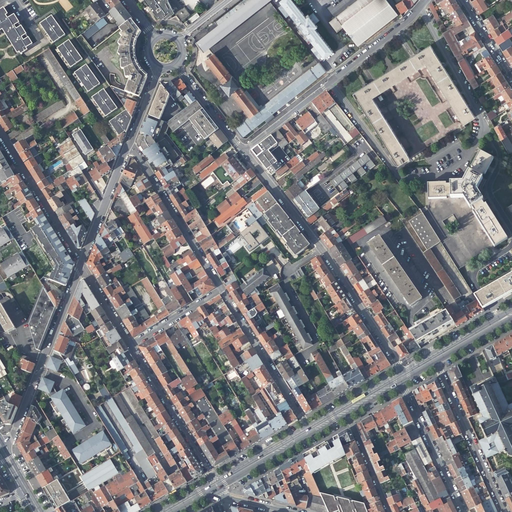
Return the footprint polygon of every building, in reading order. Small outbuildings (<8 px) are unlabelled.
[(107,0),(105,2),(112,12),(121,5),(117,0),(107,0)] [(146,0),(152,8),(152,9),(154,12),(155,11),(162,21),(166,18),(168,20),(171,19),(177,16),(182,22),(191,16),(185,8),(183,9),(181,11),(173,1),(169,2),(168,0),(146,0)] [(176,0),(174,0),(173,1),(181,11),(183,9),(176,0)] [(181,0),(190,10),(202,0),(181,0)] [(249,0),(222,21),(221,21),(221,22),(224,25),(215,33),(203,42),(202,42),(206,46),(210,52),(211,51),(210,51),(215,47),(222,42),(274,0),(249,0)] [(299,0),(287,0),(286,1),(289,4),(286,7),(293,16),(296,14),(304,24),(313,36),(313,35),(321,45),(318,48),(325,58),(329,55),(331,58),(336,55),(340,51),(322,28),(324,26),(322,24),(326,20),(320,12),(316,16),(315,14),(314,15),(314,16),(313,17),(299,0)] [(396,16),(400,13),(395,5),(391,0),(357,0),(327,24),(335,33),(341,28),(356,47),(364,40),(392,18),(396,15),(396,16)] [(407,9),(408,10),(410,7),(413,4),(410,0),(403,0),(402,1),(407,9)] [(442,0),(439,2),(442,8),(456,1),(455,0),(442,0)] [(489,8),(485,0),(480,3),(474,7),(476,10),(477,11),(479,14),(489,8)] [(404,11),(407,9),(402,1),(395,5),(400,13),(404,11)] [(445,15),(451,11),(459,7),(458,4),(456,1),(442,8),(445,15)] [(85,11),(95,24),(102,18),(105,16),(100,9),(95,3),(85,11)] [(112,12),(109,14),(120,28),(131,20),(132,19),(121,5),(112,12)] [(451,20),(453,18),(463,12),(461,9),(459,7),(451,11),(453,15),(449,17),(451,20)] [(20,53),(22,55),(28,51),(27,49),(33,45),(29,38),(28,39),(26,36),(27,35),(22,27),(20,28),(18,24),(20,23),(15,15),(11,18),(9,19),(7,16),(9,15),(5,8),(0,11),(0,28),(4,26),(20,53)] [(452,26),(453,27),(467,19),(465,15),(463,12),(453,18),(456,23),(453,24),(453,25),(452,26)] [(493,14),(483,21),(486,26),(490,32),(497,27),(499,26),(500,25),(506,22),(511,17),(511,12),(504,16),(505,18),(498,23),(493,14)] [(197,14),(187,22),(190,25),(200,17),(197,14)] [(52,17),(41,25),(54,44),(66,36),(59,26),(52,17)] [(102,18),(95,24),(81,35),(86,41),(107,24),(102,18)] [(467,31),(473,27),(467,19),(453,27),(452,27),(456,33),(465,28),(467,31)] [(131,80),(125,92),(140,98),(148,77),(144,74),(141,71),(139,68),(137,65),(136,61),(135,58),(134,55),(134,53),(134,51),(134,47),(135,43),(136,41),(137,38),(139,35),(141,32),(131,20),(120,28),(119,29),(123,33),(120,35),(122,37),(118,44),(120,47),(118,54),(121,57),(121,61),(123,69),(125,70),(127,78),(129,78),(131,80)] [(212,29),(215,33),(224,25),(221,22),(212,29)] [(4,26),(0,28),(0,32),(3,30),(18,54),(20,53),(4,26)] [(501,34),(497,27),(490,32),(492,34),(494,38),(501,34)] [(451,28),(449,29),(446,31),(443,33),(455,55),(463,50),(469,46),(480,39),(475,31),(470,35),(472,38),(460,45),(458,42),(451,28)] [(511,35),(511,31),(506,36),(503,32),(502,33),(501,34),(494,38),(495,40),(498,44),(510,37),(511,35)] [(470,35),(458,42),(460,45),(472,38),(470,35)] [(511,38),(510,37),(498,44),(502,51),(507,59),(511,55),(511,47),(511,46),(511,45),(511,43),(509,39),(511,38)] [(471,47),(473,50),(478,47),(479,48),(484,45),(482,41),(480,39),(469,46),(470,48),(471,47)] [(76,50),(69,41),(58,49),(72,68),(83,60),(76,50)] [(398,165),(409,158),(398,139),(396,137),(383,116),(372,98),(374,97),(381,92),(399,81),(417,70),(424,66),(426,65),(437,83),(450,104),(463,124),(475,117),(465,102),(454,84),(441,63),(441,62),(430,45),(420,52),(415,55),(410,58),(401,64),(398,65),(385,73),(384,74),(380,77),(375,80),(370,83),(367,85),(365,86),(361,89),(353,94),(362,108),(365,113),(377,132),(389,152),(395,162),(398,165)] [(43,53),(84,115),(88,113),(89,112),(90,111),(49,49),(43,53)] [(465,53),(463,50),(455,55),(458,61),(463,58),(462,55),(465,53)] [(209,57),(227,80),(225,82),(228,87),(225,89),(227,91),(230,89),(233,93),(236,91),(254,114),(248,118),(239,126),(246,135),(287,103),(330,69),(323,60),(262,108),(244,85),(245,84),(236,73),(236,74),(218,51),(209,57)] [(485,69),(487,68),(495,63),(491,57),(489,54),(485,57),(475,63),(478,68),(483,66),(485,69)] [(466,63),(463,58),(458,61),(468,80),(473,77),(466,63)] [(487,68),(492,76),(500,71),(499,69),(496,65),(495,63),(487,68)] [(7,75),(12,82),(17,79),(16,76),(24,70),(21,66),(7,75)] [(88,66),(75,74),(89,93),(100,85),(94,75),(88,66)] [(493,82),(496,87),(506,80),(502,74),(500,71),(492,76),(487,80),(488,81),(492,79),(494,81),(493,82)] [(478,77),(477,76),(476,75),(473,77),(468,80),(473,89),(478,85),(475,79),(478,77)] [(173,82),(171,82),(181,95),(183,92),(182,91),(186,88),(180,80),(178,82),(176,83),(175,81),(173,82)] [(492,90),(495,95),(496,94),(509,86),(507,82),(506,80),(496,87),(493,89),(492,90)] [(167,85),(164,88),(170,96),(171,97),(175,93),(181,101),(184,99),(183,98),(181,95),(171,82),(170,82),(167,85)] [(125,92),(110,86),(127,110),(133,118),(136,111),(138,105),(128,100),(128,101),(122,98),(125,92)] [(505,99),(501,101),(502,104),(511,97),(511,89),(509,86),(496,94),(497,97),(498,97),(502,94),(505,99)] [(160,121),(170,96),(164,88),(161,87),(155,102),(149,116),(160,121)] [(105,90),(93,98),(106,117),(118,109),(112,99),(105,90)] [(335,102),(326,92),(319,98),(327,108),(335,102)] [(189,106),(196,101),(193,96),(190,93),(183,98),(184,99),(189,106)] [(502,106),(503,105),(507,103),(509,107),(510,107),(511,105),(511,97),(502,104),(501,105),(502,106)] [(320,114),(327,108),(319,98),(312,103),(319,113),(320,114)] [(65,105),(61,99),(33,117),(37,123),(65,105)] [(198,103),(196,101),(189,106),(182,112),(167,123),(166,124),(168,126),(165,134),(168,137),(173,133),(174,132),(190,119),(194,116),(196,115),(203,109),(198,103)] [(315,116),(319,113),(312,103),(308,107),(315,116)] [(14,119),(26,111),(29,110),(25,104),(10,114),(14,119)] [(206,113),(203,109),(190,119),(193,122),(206,139),(219,129),(206,113)] [(496,111),(495,109),(487,114),(490,120),(495,117),(493,112),(494,111),(494,112),(496,111)] [(127,110),(110,122),(120,136),(125,133),(127,133),(130,126),(133,118),(127,110)] [(74,112),(59,122),(64,129),(74,122),(78,119),(74,112)] [(302,131),(315,121),(314,120),(308,113),(303,117),(296,123),(302,131)] [(149,116),(147,115),(143,123),(138,136),(136,142),(144,155),(149,164),(155,174),(165,168),(171,164),(165,155),(168,153),(164,148),(161,150),(160,147),(158,148),(154,140),(155,136),(157,137),(164,122),(160,121),(149,116)] [(316,118),(314,120),(315,121),(325,133),(332,128),(321,115),(316,118)] [(511,127),(511,128),(511,129),(511,115),(509,118),(494,127),(500,137),(501,140),(506,137),(505,135),(501,128),(511,120),(511,127)] [(13,128),(7,118),(6,116),(0,120),(0,123),(2,127),(6,132),(13,128)] [(290,127),(287,129),(288,130),(290,132),(295,139),(302,148),(303,149),(306,147),(303,144),(308,140),(301,133),(300,134),(297,136),(290,127)] [(20,128),(8,136),(11,140),(23,132),(20,128)] [(209,137),(218,149),(228,141),(222,133),(219,129),(209,137)] [(355,129),(348,134),(352,139),(359,134),(355,129)] [(81,130),(73,136),(85,156),(89,153),(94,151),(81,130)] [(281,149),(288,143),(283,137),(280,134),(278,130),(271,136),(277,145),(281,149)] [(286,135),(283,137),(288,143),(288,144),(295,139),(290,132),(286,135)] [(111,143),(108,145),(117,158),(120,151),(127,133),(125,133),(120,136),(111,143)] [(341,140),(345,145),(347,143),(352,139),(348,134),(341,140)] [(105,146),(105,147),(107,145),(108,145),(111,143),(106,136),(105,135),(101,138),(106,145),(105,146)] [(269,151),(277,145),(271,136),(255,148),(253,150),(253,152),(253,154),(255,156),(259,160),(266,170),(268,172),(271,176),(275,173),(276,173),(278,171),(283,168),(269,151)] [(511,151),(511,143),(507,136),(501,140),(509,154),(511,151)] [(69,138),(60,144),(58,146),(61,151),(65,158),(69,164),(73,170),(78,166),(81,164),(84,162),(69,138)] [(25,140),(14,146),(16,149),(20,156),(29,150),(31,149),(34,148),(37,145),(35,141),(28,145),(25,140)] [(105,147),(99,152),(111,171),(112,172),(115,164),(117,158),(108,145),(107,145),(105,147)] [(31,149),(29,150),(20,156),(22,159),(24,163),(33,157),(35,156),(38,154),(34,148),(31,149)] [(0,177),(4,184),(15,177),(5,159),(0,150),(0,177)] [(195,155),(192,150),(190,152),(187,154),(187,155),(190,159),(195,155)] [(427,182),(427,200),(447,199),(447,197),(451,197),(451,199),(463,198),(470,209),(472,208),(474,212),(472,213),(494,247),(507,240),(496,223),(485,204),(483,205),(481,202),(482,201),(476,190),(483,178),(481,177),(483,173),(485,174),(487,170),(494,158),(480,150),(471,166),(473,167),(471,171),(469,170),(463,181),(450,181),(450,183),(446,183),(446,182),(436,182),(427,182)] [(100,167),(97,162),(94,164),(97,169),(102,177),(107,174),(111,171),(99,152),(97,153),(104,164),(100,167)] [(303,155),(301,152),(297,155),(290,161),(286,164),(285,165),(285,166),(283,168),(278,171),(276,173),(277,175),(279,177),(288,170),(288,169),(297,161),(297,160),(303,155)] [(324,154),(323,152),(319,155),(310,162),(308,164),(294,175),(291,177),(293,179),(295,177),(297,178),(299,181),(304,178),(302,175),(318,163),(317,161),(322,157),(321,156),(324,154)] [(308,159),(310,162),(319,155),(317,153),(316,152),(308,159)] [(368,153),(360,159),(364,164),(368,161),(372,167),(377,163),(368,153)] [(203,180),(213,172),(229,159),(225,154),(215,162),(215,163),(200,175),(203,180)] [(183,165),(190,159),(187,155),(184,157),(179,161),(182,164),(183,165)] [(210,155),(192,169),(193,170),(192,171),(195,174),(211,162),(214,160),(210,155)] [(227,181),(228,183),(231,180),(237,178),(238,179),(240,178),(242,176),(248,172),(241,163),(235,155),(229,159),(213,172),(223,185),(225,183),(227,181)] [(27,167),(30,171),(38,166),(33,157),(24,163),(27,167)] [(360,159),(351,165),(355,170),(359,168),(363,173),(368,169),(364,164),(360,159)] [(292,173),(294,175),(308,164),(306,161),(304,163),(303,162),(302,163),(301,162),(290,170),(292,173)] [(183,176),(178,167),(176,164),(171,167),(172,169),(174,172),(178,180),(183,176)] [(351,165),(343,172),(347,177),(351,174),(355,179),(360,175),(355,170),(351,165)] [(31,174),(34,178),(42,173),(38,166),(30,171),(31,174)] [(88,181),(82,173),(78,166),(73,170),(71,171),(63,177),(66,182),(71,191),(84,183),(88,181)] [(137,171),(127,167),(123,175),(122,179),(128,186),(130,188),(137,171)] [(167,172),(165,168),(155,174),(157,177),(160,181),(169,175),(167,172)] [(99,179),(102,177),(97,169),(89,173),(95,182),(99,179)] [(233,189),(234,190),(236,192),(245,185),(256,176),(253,172),(251,170),(248,172),(242,176),(245,180),(243,182),(233,189)] [(172,182),(174,185),(179,182),(178,180),(174,172),(169,175),(160,181),(162,185),(164,187),(167,185),(166,183),(171,180),(172,182)] [(343,172),(334,178),(339,183),(342,180),(346,185),(351,181),(347,177),(343,172)] [(36,181),(38,184),(46,179),(42,173),(34,178),(36,181)] [(11,183),(14,188),(23,182),(20,177),(19,175),(15,177),(4,184),(1,186),(3,188),(11,183)] [(201,183),(205,188),(214,181),(210,176),(201,183)] [(250,192),(261,183),(259,181),(258,179),(256,176),(245,185),(250,192)] [(63,184),(66,182),(63,177),(55,182),(58,186),(61,191),(62,194),(64,197),(66,199),(69,204),(70,205),(72,204),(61,185),(63,184)] [(277,184),(279,187),(285,182),(287,181),(284,177),(278,182),(279,183),(277,184)] [(48,183),(46,179),(38,184),(40,187),(42,191),(50,186),(48,183)] [(124,190),(128,186),(122,179),(120,184),(124,190)] [(142,193),(152,187),(149,182),(147,179),(136,185),(142,193)] [(6,196),(13,192),(16,190),(18,194),(27,189),(25,184),(23,182),(14,188),(6,193),(5,193),(6,196)] [(50,191),(53,189),(58,186),(55,182),(52,184),(50,186),(42,191),(45,196),(49,202),(55,198),(50,191)] [(181,185),(179,182),(174,185),(169,188),(166,190),(168,194),(170,197),(181,190),(180,188),(178,190),(176,188),(181,185)] [(297,183),(284,193),(288,198),(292,202),(304,192),(297,183)] [(120,199),(121,199),(127,195),(124,190),(120,184),(118,189),(116,193),(121,196),(120,199)] [(268,192),(265,188),(252,199),(255,202),(262,197),(268,192)] [(309,188),(292,202),(293,204),(302,215),(306,221),(324,206),(311,190),(309,188)] [(13,207),(15,209),(20,206),(25,203),(33,198),(30,193),(27,189),(18,194),(16,196),(20,202),(13,207)] [(178,198),(184,194),(186,193),(183,189),(181,190),(170,197),(174,203),(177,208),(182,205),(178,198)] [(227,195),(229,198),(236,193),(236,192),(234,190),(227,195)] [(325,212),(331,208),(335,204),(340,200),(348,194),(345,190),(337,196),(324,206),(322,208),(325,212)] [(228,199),(234,205),(241,199),(239,195),(236,192),(236,193),(229,198),(228,199)] [(261,211),(264,215),(270,210),(276,205),(272,200),(270,198),(272,197),(268,192),(262,197),(255,202),(238,215),(242,221),(257,208),(260,212),(261,211)] [(382,201),(386,198),(384,195),(381,192),(377,195),(382,201)] [(59,200),(64,197),(62,194),(57,197),(55,198),(49,202),(55,212),(64,207),(62,204),(60,204),(60,203),(59,202),(59,200)] [(140,194),(136,196),(130,200),(135,208),(137,206),(145,202),(144,199),(142,197),(140,194)] [(145,245),(154,239),(153,237),(151,235),(140,216),(135,208),(130,200),(127,195),(121,199),(131,216),(129,217),(127,218),(145,245)] [(145,202),(151,210),(152,210),(162,204),(159,198),(157,195),(146,201),(145,202)] [(425,207),(427,210),(422,213),(425,219),(440,243),(457,270),(494,247),(472,213),(474,212),(472,208),(470,209),(463,198),(451,199),(451,197),(447,197),(447,199),(427,200),(425,207)] [(25,203),(31,213),(40,208),(36,203),(33,198),(25,203)] [(78,202),(92,222),(94,216),(95,214),(84,198),(78,202)] [(221,215),(215,220),(218,225),(230,216),(231,218),(240,210),(239,209),(246,204),(245,202),(242,198),(241,199),(234,205),(231,207),(226,211),(221,215)] [(221,215),(226,211),(231,207),(226,200),(216,208),(221,215)] [(188,205),(186,202),(184,203),(182,205),(177,208),(180,213),(182,217),(190,212),(187,208),(189,206),(188,205)] [(68,205),(64,207),(55,212),(59,219),(73,210),(70,205),(69,204),(68,205)] [(158,212),(160,216),(167,212),(164,208),(162,204),(152,210),(154,213),(155,214),(158,212)] [(294,257),(310,245),(299,231),(288,218),(277,204),(276,205),(270,210),(264,215),(262,216),(280,239),(282,238),(286,244),(285,245),(294,257)] [(32,217),(35,221),(44,215),(41,211),(40,208),(31,213),(27,216),(28,219),(32,217)] [(429,250),(440,243),(425,219),(422,213),(420,210),(419,209),(419,210),(417,211),(404,219),(401,221),(457,306),(461,303),(458,298),(459,297),(457,294),(456,294),(454,292),(456,290),(429,250)] [(74,213),(73,210),(59,219),(63,225),(73,219),(70,215),(74,213)] [(193,218),(196,222),(201,219),(197,212),(196,211),(196,210),(194,211),(193,212),(191,214),(183,219),(185,221),(186,223),(193,218)] [(199,210),(197,212),(201,219),(206,216),(204,214),(203,215),(199,210)] [(313,215),(306,221),(308,223),(310,225),(317,220),(316,218),(322,213),(320,210),(313,215)] [(162,226),(163,226),(172,220),(170,217),(167,212),(160,216),(157,218),(162,226)] [(245,224),(247,228),(256,221),(261,217),(259,213),(245,224)] [(322,226),(327,233),(336,226),(326,214),(317,221),(322,226)] [(55,270),(51,280),(66,286),(70,276),(75,265),(50,225),(46,219),(44,215),(35,221),(38,226),(30,231),(33,235),(34,237),(55,270)] [(382,216),(346,240),(351,247),(386,222),(382,216)] [(79,220),(77,217),(75,218),(74,219),(73,219),(63,225),(64,227),(67,231),(75,226),(76,225),(74,222),(77,220),(77,221),(79,220)] [(198,228),(200,231),(206,227),(204,224),(201,219),(196,222),(189,227),(191,231),(197,226),(198,228)] [(117,220),(113,222),(118,229),(119,229),(121,227),(117,220)] [(163,226),(168,234),(178,228),(175,224),(172,220),(163,226)] [(230,221),(226,224),(232,232),(236,237),(239,234),(240,234),(230,221)] [(269,238),(256,221),(247,228),(240,234),(239,234),(247,245),(245,247),(249,252),(263,241),(263,242),(269,238)] [(113,232),(118,229),(113,222),(110,224),(105,227),(114,243),(118,241),(116,238),(113,232)] [(354,222),(337,235),(324,244),(329,251),(340,244),(339,242),(338,242),(337,241),(336,242),(335,240),(355,224),(354,222)] [(334,231),(340,227),(338,224),(336,226),(327,233),(320,238),(322,242),(324,244),(337,235),(334,231)] [(7,226),(0,229),(0,247),(14,239),(7,226)] [(77,230),(76,227),(75,226),(67,231),(73,241),(78,249),(81,248),(87,233),(83,227),(77,230)] [(113,258),(120,254),(114,243),(105,227),(103,226),(102,230),(100,236),(105,245),(109,242),(116,252),(111,255),(113,258)] [(200,236),(196,239),(199,244),(211,236),(206,227),(200,231),(202,235),(200,236)] [(166,235),(172,244),(183,237),(181,233),(178,228),(168,234),(166,235)] [(212,247),(214,250),(215,252),(218,250),(234,238),(231,234),(216,245),(211,236),(199,244),(202,249),(204,252),(212,247)] [(107,248),(105,245),(100,236),(98,241),(96,246),(103,257),(106,255),(103,251),(107,248)] [(182,261),(194,254),(191,251),(176,260),(174,256),(171,252),(187,243),(183,237),(172,244),(161,250),(165,257),(170,266),(181,259),(182,261)] [(379,238),(368,246),(410,307),(422,299),(379,238)] [(341,243),(340,244),(329,251),(335,259),(341,268),(350,262),(353,260),(341,243)] [(104,259),(103,257),(96,246),(92,255),(88,265),(92,272),(101,266),(100,263),(100,261),(104,259)] [(129,248),(120,254),(125,262),(134,256),(129,248)] [(224,259),(219,261),(218,262),(217,260),(216,259),(215,257),(217,256),(221,254),(218,250),(215,252),(207,257),(211,262),(215,270),(226,263),(224,259)] [(22,252),(0,265),(8,278),(30,265),(22,252)] [(186,262),(187,266),(197,260),(195,256),(194,254),(182,261),(181,259),(170,266),(171,266),(173,270),(186,262)] [(169,268),(169,267),(171,266),(170,266),(165,257),(162,258),(166,266),(167,265),(169,268)] [(318,269),(324,265),(322,261),(319,257),(311,262),(314,267),(316,266),(318,269)] [(110,260),(109,261),(106,263),(101,266),(92,272),(94,275),(97,280),(106,274),(103,268),(111,263),(110,260)] [(195,270),(201,266),(200,264),(197,260),(187,266),(175,273),(182,285),(187,281),(192,278),(189,273),(184,277),(181,272),(189,268),(190,269),(193,267),(195,270)] [(315,272),(315,271),(318,269),(316,266),(314,267),(311,262),(309,263),(315,272)] [(358,274),(350,262),(341,268),(344,273),(349,280),(358,274)] [(224,271),(229,268),(226,263),(215,270),(219,275),(220,278),(226,274),(224,271)] [(120,265),(111,271),(113,274),(122,269),(120,265)] [(321,279),(322,279),(330,274),(327,269),(324,265),(318,269),(315,271),(317,274),(318,274),(321,279)] [(177,288),(182,285),(175,273),(173,270),(171,266),(169,267),(172,272),(169,274),(176,285),(177,287),(177,288)] [(270,278),(263,269),(241,287),(241,288),(242,290),(245,294),(248,299),(251,296),(256,294),(257,296),(261,294),(262,293),(261,291),(258,293),(256,289),(270,278)] [(297,272),(301,279),(305,277),(301,270),(297,272)] [(115,277),(113,274),(111,271),(106,274),(97,280),(99,283),(103,290),(110,286),(113,284),(109,278),(112,276),(114,278),(115,277)] [(362,271),(358,274),(349,280),(351,283),(353,287),(362,280),(359,276),(363,273),(362,271)] [(325,285),(327,289),(336,283),(333,278),(330,274),(322,279),(326,284),(325,285)] [(511,274),(477,295),(474,297),(477,301),(482,309),(485,307),(491,304),(507,294),(511,291),(511,274)] [(233,279),(225,285),(226,287),(231,294),(241,288),(241,287),(233,275),(231,276),(233,279)] [(191,287),(187,281),(182,285),(185,289),(188,294),(198,287),(210,279),(207,276),(202,279),(191,287)] [(158,311),(160,310),(164,307),(161,301),(146,278),(140,281),(158,311)] [(42,285),(44,287),(58,309),(61,299),(62,296),(60,293),(58,295),(55,290),(53,291),(47,283),(45,284),(44,285),(43,284),(45,283),(43,279),(40,282),(42,285)] [(200,291),(203,295),(215,288),(210,279),(198,287),(200,291)] [(363,280),(362,280),(353,287),(356,291),(359,296),(368,290),(373,287),(371,284),(367,287),(363,280)] [(92,293),(85,281),(82,281),(77,292),(75,297),(83,310),(87,315),(91,313),(97,309),(101,307),(92,293)] [(113,284),(110,286),(103,290),(106,294),(110,300),(124,291),(121,287),(117,281),(113,284)] [(336,305),(338,304),(346,299),(341,291),(336,283),(327,289),(326,290),(336,305)] [(273,287),(268,289),(273,297),(278,294),(282,292),(279,288),(277,284),(273,286),(273,287)] [(44,287),(42,285),(28,320),(29,324),(44,287)] [(58,309),(44,287),(29,324),(36,350),(40,351),(43,344),(49,330),(53,318),(58,309)] [(130,288),(124,291),(126,293),(129,299),(131,302),(135,308),(140,304),(130,288)] [(182,297),(176,288),(171,291),(181,308),(187,305),(186,305),(189,303),(186,299),(184,301),(182,297)] [(237,293),(242,290),(241,288),(231,294),(234,299),(237,305),(242,302),(239,297),(237,293)] [(165,308),(170,315),(176,311),(181,308),(171,291),(169,289),(165,292),(168,296),(161,301),(164,307),(165,308)] [(368,292),(368,290),(359,296),(361,299),(363,302),(376,293),(374,291),(374,290),(370,293),(368,292)] [(384,296),(380,290),(376,293),(363,302),(365,305),(367,308),(370,306),(376,302),(374,301),(374,299),(378,296),(377,295),(379,294),(382,298),(384,296)] [(121,297),(126,293),(124,291),(110,300),(113,306),(117,311),(129,303),(131,302),(129,299),(124,303),(121,297)] [(278,294),(273,297),(277,304),(282,301),(287,298),(285,295),(284,296),(283,295),(282,292),(278,294)] [(251,296),(258,307),(262,304),(260,302),(257,296),(256,294),(251,296)] [(205,309),(222,299),(220,295),(197,309),(199,311),(204,320),(210,316),(208,314),(206,311),(205,309)] [(80,318),(83,310),(75,297),(70,311),(68,315),(79,320),(80,321),(81,319),(80,318)] [(289,302),(287,298),(282,301),(277,304),(280,310),(285,308),(289,306),(288,304),(287,303),(289,302)] [(249,304),(246,299),(245,300),(242,302),(237,305),(241,310),(244,316),(249,313),(245,307),(249,304)] [(338,304),(340,306),(342,305),(344,308),(342,310),(344,314),(353,308),(349,302),(346,299),(338,304)] [(377,301),(376,302),(370,306),(373,311),(375,314),(380,312),(383,309),(377,301)] [(464,302),(463,302),(462,303),(463,304),(466,309),(473,319),(478,315),(484,312),(482,309),(477,301),(469,305),(467,302),(464,303),(464,302)] [(131,305),(129,303),(117,311),(120,316),(123,322),(136,314),(138,313),(143,321),(146,319),(149,317),(142,307),(131,313),(128,307),(131,305)] [(265,309),(262,304),(258,307),(252,311),(251,311),(249,313),(244,316),(247,321),(251,326),(256,323),(255,322),(253,319),(256,317),(256,315),(265,309)] [(0,322),(7,334),(15,330),(2,305),(0,306),(0,322)] [(219,311),(222,315),(229,311),(228,308),(226,306),(221,309),(219,311)] [(291,309),(289,306),(285,308),(280,310),(282,313),(277,316),(279,320),(284,317),(289,314),(295,311),(293,308),(291,309)] [(91,313),(96,321),(106,315),(103,310),(101,307),(97,309),(91,313)] [(162,313),(155,317),(159,322),(164,319),(170,315),(165,308),(164,307),(160,310),(162,313)] [(344,314),(348,320),(357,314),(354,310),(353,308),(344,314)] [(447,311),(445,308),(444,309),(445,310),(456,326),(457,328),(462,325),(467,322),(461,312),(457,314),(456,312),(453,314),(450,309),(447,311)] [(466,309),(461,312),(467,322),(470,320),(473,319),(466,309)] [(418,328),(410,334),(413,339),(415,341),(419,347),(429,342),(442,334),(449,330),(456,326),(445,310),(433,317),(417,326),(418,328)] [(199,311),(188,317),(192,324),(196,330),(200,327),(201,329),(205,335),(211,331),(210,329),(209,327),(207,325),(204,320),(199,311)] [(230,312),(229,311),(222,315),(220,316),(210,322),(209,324),(207,325),(209,327),(210,326),(210,325),(212,324),(213,327),(215,326),(218,324),(223,321),(221,318),(224,317),(225,316),(226,318),(231,314),(230,312)] [(297,315),(295,311),(289,314),(284,317),(285,319),(282,320),(284,326),(288,324),(293,321),(297,319),(296,317),(295,316),(297,315)] [(208,319),(210,322),(220,316),(217,312),(216,313),(211,315),(210,316),(204,320),(206,321),(208,319)] [(382,330),(389,325),(384,318),(383,316),(382,314),(382,313),(374,319),(380,327),(382,330)] [(137,316),(136,314),(123,322),(126,327),(130,333),(140,327),(139,325),(134,318),(137,316)] [(350,333),(353,331),(363,324),(360,319),(357,314),(348,320),(342,324),(344,327),(348,324),(349,323),(352,328),(352,329),(351,328),(348,330),(350,333)] [(85,330),(80,321),(79,320),(68,315),(65,322),(74,336),(85,330)] [(97,332),(111,323),(108,318),(106,315),(96,321),(92,324),(93,325),(96,330),(97,332)] [(226,324),(228,328),(237,323),(234,318),(232,315),(225,319),(223,321),(218,324),(220,328),(226,324)] [(147,322),(146,319),(143,321),(144,322),(145,324),(148,329),(153,326),(159,322),(155,317),(147,322)] [(195,339),(199,336),(197,331),(196,330),(192,324),(188,317),(184,320),(180,322),(184,330),(188,328),(192,334),(195,339)] [(298,321),(297,319),(293,321),(288,324),(292,330),(297,328),(302,325),(301,322),(299,323),(298,321)] [(75,338),(74,336),(65,322),(62,330),(60,336),(74,342),(75,338)] [(102,330),(105,335),(115,329),(112,326),(111,323),(97,332),(100,337),(99,337),(101,339),(103,337),(101,333),(100,334),(99,332),(102,330)] [(221,337),(222,340),(231,334),(229,330),(232,328),(233,330),(239,326),(237,323),(228,328),(219,334),(215,337),(216,339),(221,337)] [(265,328),(262,330),(261,331),(256,323),(251,326),(254,331),(258,337),(265,333),(267,331),(266,329),(265,328)] [(142,326),(140,327),(130,333),(133,338),(141,333),(148,329),(145,324),(142,326)] [(360,341),(371,335),(366,329),(363,324),(353,331),(360,341)] [(89,334),(96,330),(93,325),(87,329),(89,334)] [(305,329),(302,325),(297,328),(292,330),(296,337),(300,335),(304,332),(303,331),(303,330),(305,329)] [(395,334),(389,325),(382,330),(387,339),(395,334)] [(219,334),(215,326),(213,327),(210,329),(211,331),(215,337),(219,334)] [(401,328),(410,341),(413,339),(410,334),(406,328),(404,326),(401,328)] [(234,343),(245,336),(242,332),(240,328),(231,334),(222,340),(220,342),(218,343),(223,350),(228,347),(234,343)] [(107,349),(121,340),(118,334),(115,329),(105,335),(103,337),(101,339),(107,349)] [(175,334),(172,336),(177,345),(179,348),(188,343),(180,330),(175,334)] [(191,389),(198,384),(197,383),(176,350),(174,347),(169,338),(165,331),(159,335),(154,338),(160,347),(166,343),(185,373),(187,374),(189,377),(181,381),(187,390),(188,391),(191,396),(194,394),(191,389)] [(305,334),(304,332),(300,335),(296,337),(299,344),(304,341),(310,338),(308,335),(306,336),(305,334)] [(269,339),(265,333),(258,337),(261,342),(264,347),(273,341),(282,336),(280,333),(276,336),(275,335),(269,339)] [(508,352),(511,349),(511,333),(509,335),(503,339),(508,352)] [(397,338),(395,334),(387,339),(390,343),(397,338)] [(345,335),(344,336),(340,339),(341,340),(345,346),(347,349),(358,343),(357,341),(351,345),(345,335)] [(369,346),(372,352),(379,348),(374,341),(371,335),(360,341),(363,345),(367,342),(370,346),(369,346)] [(73,348),(75,343),(74,342),(60,336),(56,345),(54,351),(59,354),(73,375),(77,373),(70,361),(75,349),(73,348)] [(172,336),(169,338),(174,347),(176,350),(179,348),(177,345),(172,336)] [(245,336),(234,343),(237,347),(239,349),(249,343),(247,339),(245,336)] [(157,346),(160,352),(162,350),(160,347),(154,338),(147,342),(139,347),(143,353),(148,361),(158,355),(160,354),(159,352),(156,354),(153,348),(157,346)] [(311,340),(310,338),(304,341),(299,344),(303,350),(308,347),(312,345),(310,343),(312,342),(311,340)] [(404,343),(402,344),(404,347),(415,341),(413,339),(410,341),(405,343),(404,343)] [(497,357),(508,352),(503,339),(498,342),(492,345),(497,357)] [(116,350),(120,356),(123,354),(128,351),(125,345),(121,340),(107,349),(109,354),(116,350)] [(336,342),(340,348),(345,346),(341,340),(336,342)] [(278,349),(273,341),(264,347),(266,351),(270,357),(279,351),(278,349)] [(415,341),(404,347),(409,355),(414,353),(420,349),(419,347),(415,341)] [(401,345),(394,349),(396,352),(401,360),(409,355),(404,347),(402,344),(401,342),(399,343),(401,345)] [(246,349),(251,346),(249,343),(239,349),(238,350),(233,353),(226,357),(231,363),(236,360),(235,357),(234,356),(246,348),(246,349)] [(333,344),(326,348),(330,354),(337,350),(333,344)] [(484,350),(489,361),(497,357),(492,345),(489,348),(484,350)] [(288,352),(289,354),(289,355),(292,354),(292,353),(287,346),(279,351),(270,357),(273,362),(278,359),(283,356),(282,355),(288,352)] [(346,358),(348,356),(350,355),(347,349),(345,346),(340,348),(346,358)] [(228,347),(223,350),(226,357),(233,353),(228,347)] [(371,359),(379,372),(386,369),(391,366),(383,354),(379,348),(372,352),(370,353),(368,354),(371,359)] [(245,358),(247,361),(257,355),(255,352),(253,349),(241,357),(242,359),(245,358)] [(316,363),(326,379),(331,376),(319,354),(318,354),(316,350),(311,353),(316,363)] [(509,355),(508,352),(497,357),(499,361),(509,355)] [(160,359),(158,355),(148,361),(150,364),(152,367),(161,361),(164,359),(167,358),(164,353),(161,354),(163,357),(160,358),(160,359)] [(126,358),(123,354),(120,356),(116,358),(113,360),(119,371),(119,370),(130,364),(128,361),(126,362),(124,359),(126,358)] [(36,363),(37,361),(20,355),(18,358),(24,360),(35,365),(36,363)] [(57,372),(62,360),(50,355),(45,367),(57,372)] [(247,361),(254,372),(264,366),(260,360),(257,355),(247,361)] [(357,356),(352,359),(357,367),(362,365),(359,360),(357,356)] [(286,362),(276,367),(278,371),(283,378),(292,372),(300,367),(294,357),(287,361),(286,362)] [(489,361),(491,364),(493,363),(497,362),(499,368),(500,367),(501,369),(502,369),(499,361),(497,357),(489,361)] [(164,359),(171,370),(174,368),(173,368),(167,358),(164,359)] [(351,373),(342,377),(349,390),(356,386),(365,381),(359,371),(357,367),(352,359),(352,358),(350,359),(348,360),(354,371),(354,372),(352,373),(351,373)] [(376,375),(379,372),(371,359),(367,361),(370,365),(364,368),(370,378),(376,375)] [(22,370),(32,373),(34,369),(35,365),(24,360),(22,364),(24,365),(22,370)] [(237,362),(236,360),(231,363),(234,369),(238,367),(242,364),(241,363),(240,364),(238,361),(237,362)] [(126,369),(129,374),(139,368),(137,364),(134,361),(130,364),(119,370),(124,377),(126,376),(123,371),(126,369)] [(168,372),(161,361),(152,367),(155,373),(158,378),(167,373),(168,372)] [(252,373),(251,374),(241,380),(252,398),(257,395),(261,392),(265,389),(275,384),(269,374),(264,366),(254,372),(263,387),(255,392),(248,380),(254,376),(252,373)] [(458,369),(457,366),(454,368),(448,371),(447,374),(450,380),(457,395),(464,392),(462,388),(458,379),(461,377),(458,369)] [(292,372),(283,378),(292,392),(297,400),(303,396),(298,390),(297,388),(300,386),(309,381),(302,371),(300,367),(292,372)] [(131,375),(133,379),(142,374),(140,370),(139,368),(129,374),(126,376),(124,377),(127,383),(130,381),(132,380),(131,379),(129,380),(127,377),(131,375)] [(168,372),(175,382),(180,379),(177,374),(174,368),(171,370),(168,372)] [(365,381),(370,378),(364,368),(359,371),(365,381)] [(505,374),(502,369),(501,369),(496,370),(494,371),(497,377),(505,374)] [(237,374),(241,380),(251,374),(249,372),(243,376),(240,372),(237,374)] [(328,384),(329,386),(336,398),(339,396),(347,391),(349,390),(342,377),(339,372),(336,373),(339,378),(328,384)] [(161,383),(165,389),(174,383),(167,373),(158,378),(161,383)] [(336,373),(331,376),(326,379),(328,384),(339,378),(336,373)] [(135,382),(137,386),(146,380),(144,377),(142,374),(133,379),(132,380),(130,381),(131,384),(135,382)] [(54,382),(42,377),(38,389),(47,392),(50,393),(53,387),(54,382)] [(183,390),(184,391),(186,390),(187,390),(181,381),(180,379),(175,382),(174,383),(165,389),(168,394),(171,399),(179,394),(178,393),(176,394),(174,390),(178,387),(177,386),(181,384),(182,385),(182,386),(183,389),(183,390)] [(474,402),(476,404),(479,412),(479,413),(480,412),(482,417),(478,419),(478,418),(477,418),(477,419),(476,420),(477,421),(478,420),(479,424),(480,426),(479,427),(479,428),(480,428),(485,437),(484,438),(484,439),(490,436),(498,453),(499,454),(499,453),(500,454),(501,454),(501,453),(504,452),(504,453),(505,453),(507,452),(508,455),(507,455),(508,456),(509,455),(511,458),(511,403),(511,404),(511,405),(507,407),(505,402),(506,401),(506,400),(505,401),(503,396),(503,395),(502,395),(500,391),(501,391),(501,389),(500,390),(498,385),(497,383),(497,384),(495,379),(494,379),(493,379),(494,380),(489,382),(489,381),(488,381),(488,382),(474,389),(471,390),(473,394),(471,395),(472,396),(471,396),(471,397),(472,396),(474,401),(473,401),(474,402)] [(139,388),(141,392),(150,387),(148,383),(146,380),(137,386),(132,388),(131,390),(135,396),(137,395),(135,391),(139,388)] [(429,394),(440,389),(436,380),(434,380),(430,382),(425,385),(429,394)] [(277,407),(286,402),(281,393),(275,384),(265,389),(277,407)] [(425,403),(432,400),(432,399),(429,394),(425,385),(422,387),(418,389),(425,403)] [(325,389),(316,394),(323,405),(331,401),(336,398),(329,386),(325,388),(325,389)] [(86,426),(63,388),(56,393),(53,387),(50,393),(47,392),(50,397),(51,397),(53,401),(50,402),(57,413),(60,412),(64,419),(61,420),(68,431),(71,430),(73,434),(86,426)] [(172,476),(168,478),(175,490),(179,488),(181,487),(187,483),(180,472),(176,465),(171,456),(168,452),(164,445),(163,444),(156,432),(149,421),(138,403),(135,396),(131,390),(130,388),(130,387),(126,389),(123,391),(143,423),(144,423),(171,468),(175,475),(172,476)] [(143,394),(145,399),(154,393),(153,390),(150,387),(141,392),(137,395),(135,396),(138,403),(142,400),(140,396),(143,394)] [(273,420),(257,395),(252,398),(257,406),(260,410),(274,433),(281,429),(288,425),(277,407),(265,389),(261,392),(275,415),(274,415),(276,418),(273,420)] [(421,406),(422,406),(426,404),(425,403),(418,389),(416,390),(413,392),(413,394),(420,410),(422,409),(421,406)] [(436,397),(437,399),(444,396),(442,392),(440,389),(429,394),(432,399),(433,398),(436,397)] [(185,393),(186,392),(186,390),(184,391),(179,394),(171,399),(173,402),(175,405),(187,398),(185,394),(186,394),(185,393)] [(223,446),(231,459),(236,455),(241,453),(230,436),(227,432),(224,426),(218,417),(201,390),(194,394),(191,396),(192,398),(195,402),(197,405),(198,407),(199,408),(203,415),(206,419),(209,425),(211,428),(217,437),(219,440),(223,446)] [(467,392),(467,391),(464,392),(457,395),(458,399),(460,402),(467,399),(464,393),(467,392)] [(261,392),(257,395),(273,420),(276,418),(274,415),(275,415),(261,392)] [(14,393),(9,405),(18,408),(20,403),(22,397),(14,393)] [(145,399),(148,405),(158,399),(156,395),(154,393),(145,399)] [(316,394),(305,401),(312,411),(317,408),(323,405),(316,394)] [(130,416),(117,395),(112,398),(116,405),(149,459),(154,455),(154,456),(155,455),(138,425),(131,416),(130,416)] [(303,396),(297,400),(306,415),(309,413),(312,411),(305,401),(303,396)] [(438,401),(440,405),(441,407),(447,404),(446,400),(445,399),(444,396),(437,399),(438,401)] [(186,402),(190,400),(188,397),(187,398),(175,405),(177,408),(179,412),(189,406),(186,402)] [(147,491),(145,492),(152,503),(154,503),(156,501),(158,500),(165,496),(169,494),(157,475),(153,468),(148,459),(149,459),(116,405),(112,398),(106,402),(133,447),(132,447),(136,454),(135,454),(135,458),(149,480),(144,482),(149,490),(147,491)] [(149,413),(154,410),(162,405),(159,401),(158,399),(148,405),(150,408),(147,410),(149,413)] [(470,405),(468,401),(467,399),(460,402),(461,405),(464,410),(470,407),(470,405)] [(403,427),(412,422),(402,401),(399,400),(396,402),(392,404),(398,417),(400,420),(403,427)] [(8,404),(6,401),(0,404),(0,414),(0,415),(6,425),(11,425),(18,408),(9,405),(8,404)] [(190,409),(197,405),(195,402),(189,406),(179,412),(181,415),(183,418),(191,413),(190,411),(190,409)] [(277,407),(288,425),(294,422),(297,420),(290,408),(286,402),(277,407)] [(387,423),(398,417),(392,404),(387,407),(380,411),(387,423)] [(424,408),(422,409),(420,410),(422,414),(429,411),(429,410),(428,409),(426,404),(422,406),(424,408)] [(439,413),(438,414),(438,415),(440,415),(450,410),(449,407),(447,404),(441,407),(437,409),(439,413)] [(154,410),(157,416),(166,411),(164,408),(162,405),(154,410)] [(34,407),(32,406),(30,410),(27,418),(36,424),(40,427),(43,431),(45,430),(44,426),(42,424),(41,425),(38,423),(42,417),(34,407)] [(127,451),(99,406),(94,409),(106,428),(113,440),(126,461),(130,459),(126,452),(127,451)] [(473,412),(472,409),(470,407),(464,410),(465,413),(468,419),(476,414),(476,413),(475,411),(473,412)] [(198,413),(201,417),(203,415),(199,408),(197,409),(191,413),(183,418),(185,420),(187,425),(197,419),(194,415),(198,413)] [(246,413),(247,415),(250,419),(254,426),(262,440),(268,437),(274,433),(260,410),(257,412),(262,420),(263,421),(264,423),(258,427),(257,425),(257,423),(254,417),(253,417),(249,411),(246,413)] [(440,415),(442,419),(442,421),(453,416),(451,413),(450,410),(440,415)] [(156,417),(163,427),(172,422),(168,415),(166,411),(157,416),(156,417)] [(230,411),(218,417),(224,426),(233,420),(234,421),(236,420),(230,411)] [(391,432),(387,423),(380,411),(376,414),(371,417),(379,432),(380,434),(382,432),(380,429),(384,426),(386,430),(387,429),(388,433),(391,432)] [(429,412),(429,411),(422,414),(424,418),(427,424),(429,428),(435,425),(435,424),(434,422),(432,418),(431,415),(430,414),(429,412)] [(204,420),(206,419),(203,415),(201,417),(197,419),(187,425),(189,428),(194,435),(203,430),(198,422),(203,419),(204,420)] [(450,425),(456,422),(454,419),(453,416),(442,421),(435,424),(435,425),(436,427),(444,423),(445,427),(449,426),(450,425)] [(377,433),(379,432),(371,417),(366,420),(361,423),(369,439),(370,439),(369,436),(371,435),(369,432),(375,429),(377,433)] [(32,435),(36,424),(27,418),(26,420),(24,425),(21,432),(31,436),(32,435)] [(152,420),(149,421),(156,432),(158,430),(162,428),(159,425),(156,427),(152,420)] [(164,430),(166,434),(176,428),(174,425),(172,422),(163,427),(162,428),(158,430),(160,432),(164,430)] [(417,482),(428,504),(440,498),(438,495),(433,486),(431,481),(426,472),(424,468),(423,466),(425,465),(432,462),(425,450),(415,429),(412,422),(403,427),(405,430),(411,442),(415,450),(404,456),(407,462),(417,482)] [(455,438),(462,434),(459,428),(456,422),(450,425),(449,426),(455,438)] [(369,439),(361,423),(360,424),(357,425),(357,428),(365,448),(372,445),(371,443),(369,440),(369,439)] [(206,431),(211,428),(209,425),(203,430),(194,435),(195,438),(197,441),(206,436),(207,435),(206,433),(205,433),(205,431),(206,431)] [(432,434),(435,440),(442,437),(438,430),(436,427),(435,425),(429,428),(432,434)] [(254,426),(242,432),(252,446),(257,443),(262,440),(254,426)] [(99,432),(68,452),(71,458),(72,459),(74,463),(75,464),(113,440),(106,428),(99,432)] [(169,442),(172,440),(180,435),(178,431),(176,428),(166,434),(164,435),(169,442)] [(444,428),(438,430),(442,437),(444,442),(450,439),(445,429),(444,428)] [(234,434),(230,436),(241,453),(243,451),(250,447),(252,446),(242,432),(241,429),(237,430),(236,431),(241,438),(240,439),(243,444),(241,445),(234,434)] [(45,435),(47,438),(49,442),(53,440),(59,437),(54,430),(45,435)] [(347,443),(348,442),(349,441),(350,442),(354,441),(350,431),(347,430),(343,433),(338,436),(340,442),(343,441),(344,442),(345,441),(347,443)] [(399,448),(411,442),(405,430),(393,435),(393,436),(395,440),(399,448)] [(29,442),(31,438),(31,436),(21,432),(21,434),(18,439),(17,442),(17,443),(17,444),(21,452),(24,457),(40,448),(38,443),(35,438),(33,439),(35,444),(31,446),(29,442)] [(172,440),(176,447),(185,442),(182,438),(180,435),(172,440)] [(210,442),(206,436),(197,441),(199,444),(201,447),(210,442)] [(340,442),(338,436),(333,438),(334,439),(332,440),(330,442),(330,440),(325,443),(303,456),(303,458),(311,474),(336,460),(345,455),(345,454),(342,447),(340,442)] [(486,458),(498,453),(490,436),(484,439),(478,442),(486,458)] [(68,452),(65,448),(59,437),(53,440),(66,461),(71,458),(68,452)] [(212,444),(216,441),(219,440),(217,437),(210,442),(201,447),(213,467),(216,467),(224,462),(231,459),(223,446),(220,448),(219,447),(218,448),(222,455),(219,457),(212,444)] [(439,447),(442,454),(448,451),(444,442),(442,437),(435,440),(439,447)] [(47,438),(38,443),(40,448),(44,445),(49,442),(47,438)] [(454,447),(450,439),(444,442),(448,451),(451,456),(457,454),(454,447)] [(400,450),(399,448),(395,440),(386,445),(388,450),(389,453),(390,455),(400,450)] [(349,445),(342,447),(345,454),(345,455),(347,460),(348,459),(354,456),(359,453),(357,447),(354,441),(350,442),(349,441),(348,442),(349,445)] [(179,452),(180,455),(189,449),(186,444),(185,442),(176,447),(172,450),(168,452),(171,456),(179,452)] [(42,450),(44,454),(48,452),(44,445),(40,448),(24,457),(25,459),(28,464),(38,458),(35,454),(42,450)] [(380,462),(378,458),(377,456),(374,456),(372,450),(374,449),(372,445),(365,448),(374,470),(376,474),(384,471),(382,467),(380,468),(377,463),(380,462)] [(182,461),(183,461),(193,455),(191,451),(189,449),(180,455),(179,456),(182,461)] [(378,458),(389,453),(388,450),(382,453),(377,455),(377,456),(378,458)] [(445,461),(448,467),(455,464),(451,456),(448,451),(442,454),(445,461)] [(49,452),(48,452),(44,454),(38,458),(28,464),(29,466),(32,471),(42,465),(40,461),(50,455),(49,452)] [(354,468),(357,475),(367,471),(365,467),(361,457),(359,453),(354,456),(356,459),(353,461),(354,464),(352,465),(354,468)] [(458,453),(457,454),(451,456),(455,464),(458,471),(467,466),(471,465),(474,463),(472,458),(462,462),(460,458),(458,453)] [(159,474),(157,475),(169,494),(172,492),(175,490),(168,478),(154,456),(154,455),(149,459),(148,459),(153,468),(157,466),(158,468),(157,469),(159,472),(160,472),(159,474)] [(191,469),(189,471),(194,479),(199,476),(202,475),(203,471),(193,455),(183,461),(184,463),(186,461),(191,469)] [(312,495),(321,497),(320,494),(311,474),(303,458),(303,456),(288,464),(280,469),(287,485),(287,487),(289,489),(296,507),(305,509),(308,499),(307,497),(299,496),(297,491),(302,489),(295,475),(304,469),(307,474),(303,475),(312,495)] [(88,492),(118,474),(110,459),(81,478),(80,478),(88,492)] [(182,471),(180,472),(187,483),(192,481),(194,479),(189,471),(184,463),(183,461),(182,461),(181,462),(183,465),(180,467),(182,471)] [(406,487),(413,484),(417,482),(407,462),(396,467),(399,472),(402,478),(406,486),(406,487)] [(451,473),(455,481),(461,477),(458,471),(455,464),(448,467),(451,473)] [(45,469),(42,465),(32,471),(34,474),(36,478),(49,470),(47,468),(45,469)] [(58,465),(49,470),(36,478),(39,483),(43,489),(61,479),(60,476),(53,480),(50,474),(57,470),(56,469),(60,468),(58,465)] [(470,471),(467,466),(458,471),(461,477),(463,480),(472,476),(470,471)] [(427,471),(426,472),(431,481),(439,477),(434,467),(430,469),(433,473),(429,475),(427,471)] [(506,467),(493,473),(495,480),(498,486),(505,500),(511,496),(511,485),(507,474),(509,473),(506,467)] [(69,498),(53,507),(55,511),(62,507),(73,501),(81,496),(87,493),(88,492),(80,478),(81,478),(77,471),(78,470),(78,469),(61,479),(43,489),(46,494),(62,485),(69,498)] [(282,481),(283,484),(284,486),(287,485),(280,469),(277,470),(273,472),(278,484),(282,481)] [(120,473),(118,474),(88,492),(99,511),(105,511),(103,508),(109,504),(114,501),(112,498),(128,488),(129,488),(135,484),(139,482),(132,471),(122,477),(120,473)] [(357,485),(360,484),(370,480),(368,475),(367,471),(357,475),(356,475),(358,479),(358,481),(359,483),(356,484),(357,485)] [(389,481),(387,477),(385,473),(384,471),(376,474),(378,479),(380,484),(389,481)] [(278,490),(274,492),(276,497),(282,493),(281,490),(279,486),(278,484),(273,472),(270,474),(267,476),(272,487),(276,485),(276,487),(276,489),(277,488),(278,490)] [(261,479),(269,500),(276,497),(274,492),(272,487),(267,476),(264,477),(261,479)] [(474,480),(472,476),(463,480),(467,490),(473,487),(475,486),(483,482),(481,478),(471,483),(470,482),(474,480)] [(0,496),(2,496),(8,494),(8,491),(4,482),(1,477),(0,477),(0,496)] [(438,495),(445,490),(441,482),(439,477),(431,481),(433,486),(438,495)] [(457,487),(461,494),(468,490),(467,490),(463,480),(461,477),(455,481),(457,487)] [(269,500),(261,479),(258,481),(255,483),(264,499),(269,500)] [(360,493),(360,494),(374,489),(372,484),(370,480),(360,484),(362,488),(362,489),(363,491),(360,493)] [(141,495),(135,498),(141,510),(147,506),(152,503),(145,492),(139,482),(135,484),(141,495)] [(425,511),(427,511),(431,510),(428,504),(417,482),(413,484),(420,497),(419,499),(425,511)] [(264,499),(255,483),(252,485),(249,486),(255,497),(264,499)] [(49,500),(53,507),(69,498),(62,485),(46,494),(49,500)] [(255,497),(249,486),(246,488),(243,490),(244,494),(255,497)] [(477,496),(473,487),(467,490),(468,490),(472,499),(477,496)] [(118,509),(119,511),(137,511),(141,510),(135,498),(129,488),(128,488),(112,498),(114,501),(118,509)] [(289,489),(282,493),(276,497),(269,500),(282,504),(296,507),(289,489)] [(366,496),(367,501),(378,497),(376,493),(374,489),(360,494),(361,496),(364,495),(364,496),(366,496)] [(448,496),(445,490),(438,495),(440,498),(443,506),(444,505),(451,502),(450,500),(445,502),(444,500),(443,498),(448,496)] [(469,511),(475,508),(476,507),(472,499),(468,490),(461,494),(465,503),(469,511)] [(388,503),(390,508),(400,503),(400,502),(397,496),(396,496),(396,494),(394,491),(385,495),(386,495),(388,500),(387,501),(388,503)] [(91,500),(87,493),(81,496),(86,503),(91,500)] [(364,504),(320,494),(321,497),(322,499),(327,511),(367,511),(364,504)] [(482,497),(481,495),(480,495),(477,496),(472,499),(476,507),(481,505),(480,504),(491,499),(490,497),(483,500),(483,501),(482,502),(480,499),(480,497),(482,497)] [(312,497),(310,510),(315,511),(317,511),(327,511),(322,499),(312,497)] [(367,501),(368,503),(369,505),(379,501),(378,499),(378,497),(367,501)] [(411,505),(414,511),(418,509),(415,503),(411,497),(403,501),(400,502),(400,503),(402,507),(403,509),(411,505)] [(455,511),(452,504),(451,502),(444,505),(443,506),(440,498),(428,504),(431,510),(431,511),(455,511)] [(496,511),(493,504),(491,499),(480,504),(481,505),(483,511),(496,511)] [(79,511),(78,509),(73,501),(62,507),(64,511),(79,511)] [(119,511),(118,509),(114,501),(109,504),(111,507),(112,507),(114,511),(119,511)] [(365,504),(365,502),(364,502),(364,504),(367,511),(381,506),(380,504),(379,501),(369,505),(368,503),(365,504)] [(94,511),(89,503),(78,509),(79,511),(94,511)] [(399,511),(398,509),(400,508),(402,507),(400,503),(390,508),(391,511),(399,511)]
